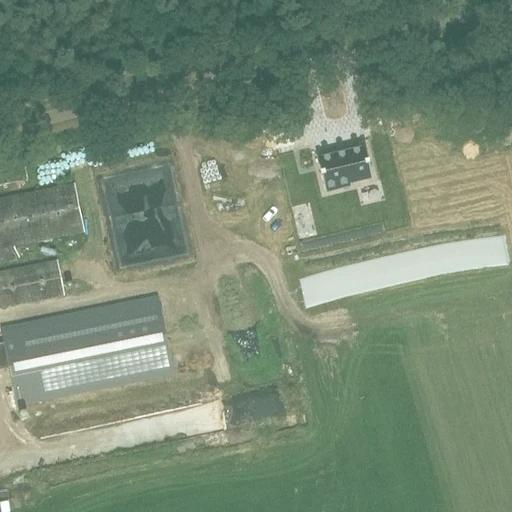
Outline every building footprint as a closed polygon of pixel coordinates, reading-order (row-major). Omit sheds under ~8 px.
[(372,178),(364,147),(317,157),(325,190),(353,185),(352,183),(372,178)] [(0,185),(27,180),(23,161),(0,165),(0,185)] [(0,262),(16,259),(13,247),(84,232),(74,184),(0,199),(0,262)] [(0,307),(64,294),(57,261),(0,272),(0,307)] [(17,406),(173,375),(157,296),(1,327),(17,406)] [(68,440),(69,457),(121,457),(121,440),(68,440)]
